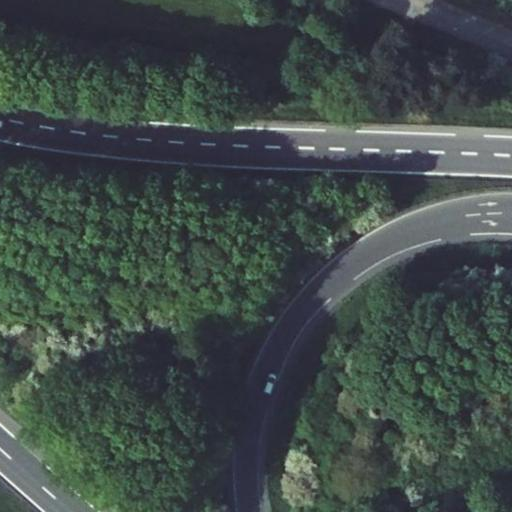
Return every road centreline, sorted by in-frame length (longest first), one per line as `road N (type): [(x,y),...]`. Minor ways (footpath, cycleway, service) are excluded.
road 1 (motorway): [(511,166),(179,153),(0,127)]
road 2 (motorway): [(251,511),(249,436),(267,368),(306,303),(366,250)]
road 3 (motorway): [(366,250),(433,215),(511,201)]
road 4 (motorway): [(366,250),(433,227),(511,223)]
